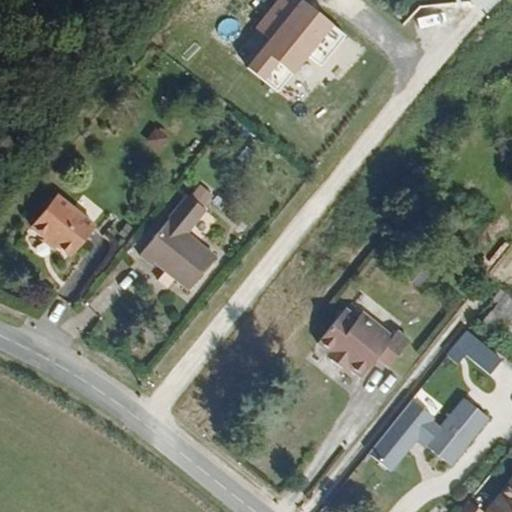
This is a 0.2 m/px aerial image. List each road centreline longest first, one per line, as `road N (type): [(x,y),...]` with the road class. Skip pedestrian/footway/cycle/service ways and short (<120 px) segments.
road 1 (unknown): [(143,423),(475,8)]
road 2 (secondary): [(263,511),(0,323)]
